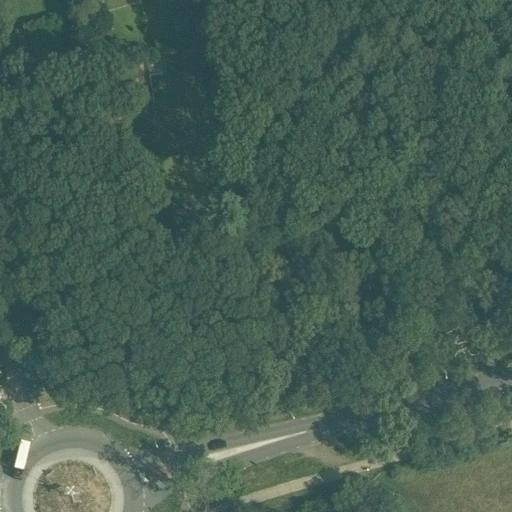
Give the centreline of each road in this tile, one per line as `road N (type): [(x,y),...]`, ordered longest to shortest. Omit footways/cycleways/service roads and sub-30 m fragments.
road 1 (primary): [(344,422),(144,461),(118,456)]
road 2 (primary): [(134,505),(344,422)]
road 3 (unclassified): [(39,446),(16,379),(0,269)]
road 4 (primary): [(344,422),(511,376)]
